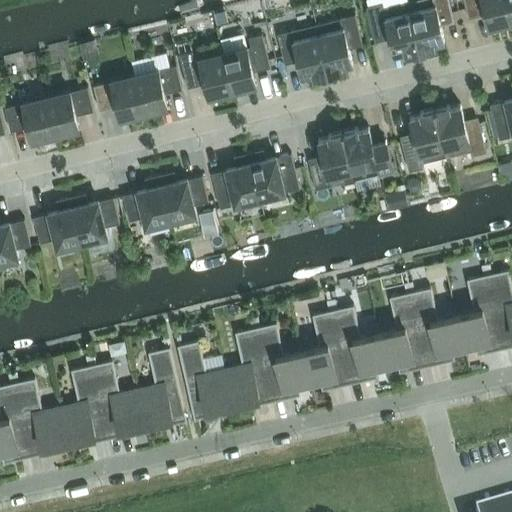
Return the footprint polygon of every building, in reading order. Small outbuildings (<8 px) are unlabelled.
[(382,1),(366,5),(373,35),(389,31),(394,52),(404,49),(405,52),(420,48),(407,0),(384,6),(382,1)] [(439,18),(444,17),(453,15),(448,0),(407,0),(420,48),(434,44),(433,42),(444,39),(439,18)] [(463,0),(468,16),(485,12),(488,25),(511,18),(511,17),(507,0),(463,0)] [(361,38),(355,13),(316,22),(328,71),(342,67),(342,65),(352,62),(347,41),(361,38)] [(328,71),(316,22),(277,32),(283,57),(297,53),(302,74),(313,72),(313,74),(328,71)] [(270,65),(262,32),(249,35),(251,45),(223,51),(232,88),(256,82),(253,70),(270,65)] [(192,49),(179,52),(187,86),(205,82),(208,94),(232,88),(223,51),(195,58),(192,49)] [(182,87),(176,63),(135,73),(143,110),(167,104),(164,91),(182,87)] [(143,110),(135,73),(93,84),(99,108),(116,103),(119,116),(143,110)] [(93,109),(88,85),(46,95),(55,131),(79,126),(76,113),(93,109)] [(55,131),(46,95),(5,105),(11,129),(28,125),(31,137),(55,131)] [(511,134),(511,95),(504,97),(504,99),(490,102),(499,138),(511,134)] [(465,124),(460,103),(449,106),(449,104),(434,107),(446,155),(470,149),(471,154),(486,150),(479,121),(465,124)] [(401,140),(409,170),(423,166),(422,161),(446,155),(434,107),(420,111),(420,113),(410,116),(415,137),(401,140)] [(357,129),(357,126),(342,130),(354,178),(393,168),(387,144),(373,147),(368,126),(357,129)] [(354,178),(342,130),(328,133),(328,136),(318,138),(323,160),(309,163),(316,188),(354,178)] [(265,156),(263,147),(248,151),(260,196),(299,187),(291,151),(276,155),(276,154),(265,156)] [(260,196),(248,151),(234,154),(236,164),(225,166),(226,168),(211,171),(220,206),(260,196)] [(177,178),(174,169),(159,173),(171,218),(196,212),(194,203),(208,199),(202,173),(187,177),(187,176),(177,178)] [(171,218),(159,173),(145,176),(147,185),(137,188),(137,189),(122,193),(129,219),(143,215),(146,225),(171,218)] [(404,189),(392,192),(395,206),(407,203),(404,189)] [(88,200),(85,191),(71,194),(82,240),(107,234),(105,225),(119,221),(113,195),(99,199),(98,197),(88,200)] [(82,240),(71,194),(56,198),(58,207),(48,210),(48,211),(34,215),(40,241),(55,237),(57,247),(82,240)] [(0,221),(0,260),(18,256),(16,247),(31,243),(24,217),(10,221),(9,220),(0,221)] [(511,286),(508,268),(492,272),(487,273),(504,345),(511,342),(511,286)] [(504,345),(487,273),(483,274),(467,277),(474,310),(456,314),(464,348),(485,343),(486,349),(504,345)] [(464,348),(456,314),(438,318),(431,286),(410,290),(427,362),(443,359),(442,353),(464,348)] [(427,362),(410,290),(389,295),(397,327),(379,332),(387,366),(408,361),(409,366),(427,362)] [(307,307),(305,299),(293,302),(295,310),(307,307)] [(387,366),(379,332),(361,336),(353,303),(337,307),(333,308),(349,380),(366,376),(365,370),(387,366)] [(349,380),(333,308),(328,309),(312,313),(320,345),(302,349),(309,383),(331,378),(332,384),(349,380)] [(309,383),(302,349),(284,353),(276,321),(256,326),(272,398),(289,394),(288,388),(309,383)] [(272,398),(256,326),(235,330),(242,363),(224,367),(232,401),(253,396),(255,402),(272,398)] [(232,401),(224,367),(206,371),(199,339),(178,343),(195,418),(195,417),(195,415),(212,411),(211,406),(232,401)] [(155,382),(137,386),(145,421),(167,416),(168,421),(185,417),(186,420),(186,419),(169,345),(165,346),(148,350),(155,382)] [(112,358),(91,363),(108,435),(125,431),(124,426),(145,421),(137,386),(120,390),(112,358)] [(78,400),(60,404),(68,438),(90,433),(91,439),(108,435),(91,363),(71,367),(78,400)] [(35,376),(14,381),(31,453),(48,449),(47,443),(68,438),(60,404),(42,408),(35,376)] [(0,412),(1,417),(0,417),(0,453),(12,451),(14,457),(31,453),(14,381),(0,383),(0,412)]
